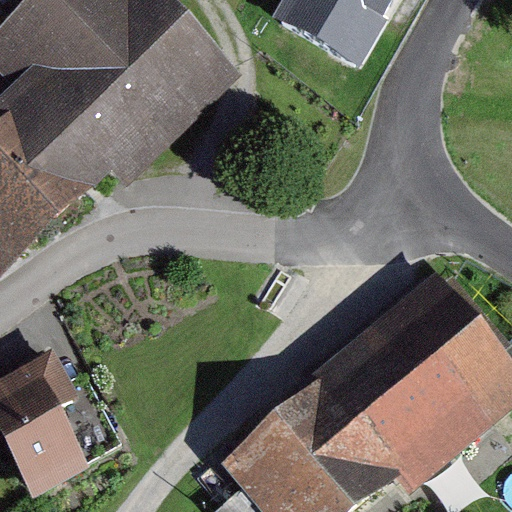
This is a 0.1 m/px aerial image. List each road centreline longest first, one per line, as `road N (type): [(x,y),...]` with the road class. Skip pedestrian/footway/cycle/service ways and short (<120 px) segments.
road 1 (track): [(0,314),(95,243),(139,230),(348,235),(410,181)]
road 2 (track): [(348,235),(334,288),(201,431),(139,511)]
road 3 (unclassified): [(511,255),(410,181),(419,73),(462,0)]
